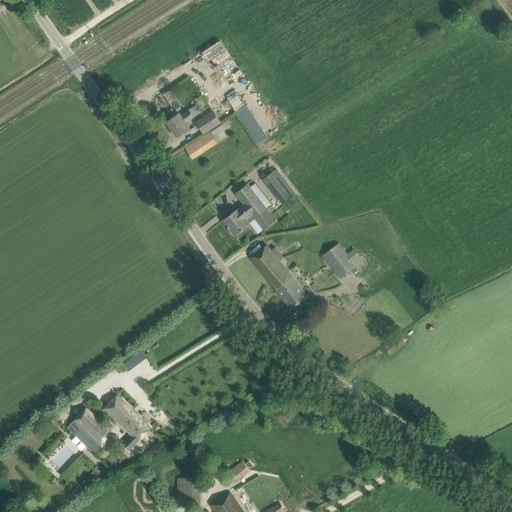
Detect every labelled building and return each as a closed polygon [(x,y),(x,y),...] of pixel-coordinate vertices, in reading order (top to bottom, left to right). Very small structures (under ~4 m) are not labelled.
[(243,78),(231,89),(239,97),(250,86),(243,78)] [(248,104),(237,110),(259,144),(269,137),(248,104)] [(167,122),(177,136),(189,128),(185,123),(193,117),(189,110),(181,116),(179,113),(167,122)] [(196,122),(204,134),(221,122),(213,111),(196,122)] [(183,134),(184,136),(168,145),(171,150),(192,137),(189,131),(183,134)] [(185,148),(192,158),(217,142),(210,132),(185,148)] [(263,179),(283,205),(296,194),(277,169),(263,179)] [(264,229),(272,223),(276,220),(247,184),(236,193),(244,203),(222,220),(235,236),(250,224),(249,223),(255,219),(264,229)] [(339,242),(322,255),(340,278),(356,266),(357,269),(366,264),(354,248),(347,253),(344,248),(339,242)] [(276,246),(271,250),(267,245),(251,258),(292,310),(308,297),(279,261),(284,257),(276,246)] [(400,335),(384,347),(390,355),(406,343),(400,335)] [(117,395),(105,407),(116,419),(131,434),(122,442),(130,450),(151,428),(117,395)] [(102,446),(103,446),(110,440),(110,429),(86,406),(74,419),(74,420),(67,427),(95,453),(102,446)] [(226,474),(235,484),(251,471),(242,461),(226,474)] [(177,505),(201,506),(201,479),(177,478),(177,505)] [(231,491),(210,503),(214,508),(215,511),(243,511),(234,495),(231,491)]
